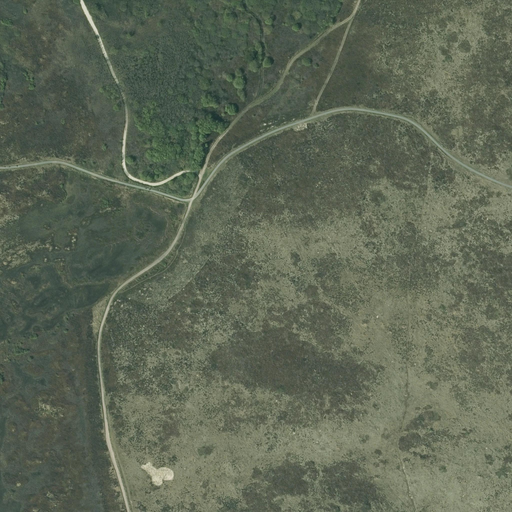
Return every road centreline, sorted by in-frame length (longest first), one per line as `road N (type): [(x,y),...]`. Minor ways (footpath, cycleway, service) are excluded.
road 1 (unknown): [(201,172),(177,241),(116,290),(99,333),(107,430),(129,511)]
road 2 (track): [(201,172),(156,183),(125,172),(124,99),(80,0)]
road 3 (unknown): [(359,0),(351,18),(300,50),(275,86),(214,141),(201,172)]
road 4 (unknown): [(190,199),(56,160),(0,165)]
